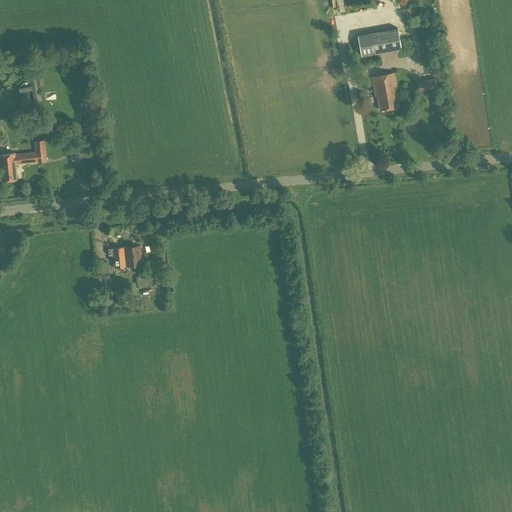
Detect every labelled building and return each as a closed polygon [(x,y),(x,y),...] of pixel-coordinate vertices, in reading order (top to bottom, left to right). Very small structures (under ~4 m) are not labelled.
[(361,55),(402,49),(398,27),(357,34),(361,55)] [(433,55),(432,49),(427,50),(431,74),(435,73),(434,67),(436,66),(435,55),(433,55)] [(398,107),(396,93),(397,93),(393,74),(373,78),(376,97),(377,97),(380,111),(398,107)] [(419,92),(437,89),(435,78),(416,81),(419,92)] [(34,104),(40,103),(36,79),(30,80),(34,104)] [(14,154),(0,155),(0,168),(1,181),(17,179),(15,165),(46,161),(44,142),(35,142),(36,153),(15,155),(15,154),(14,154)] [(69,148),(70,155),(85,153),(84,147),(69,148)] [(124,256),(125,266),(141,264),(139,245),(123,247),(124,256)] [(114,267),(125,266),(124,256),(123,247),(108,249),(108,256),(113,255),(114,267)] [(104,274),(103,262),(97,263),(99,287),(110,286),(109,274),(104,274)] [(137,285),(155,283),(155,275),(136,277),(137,285)]
